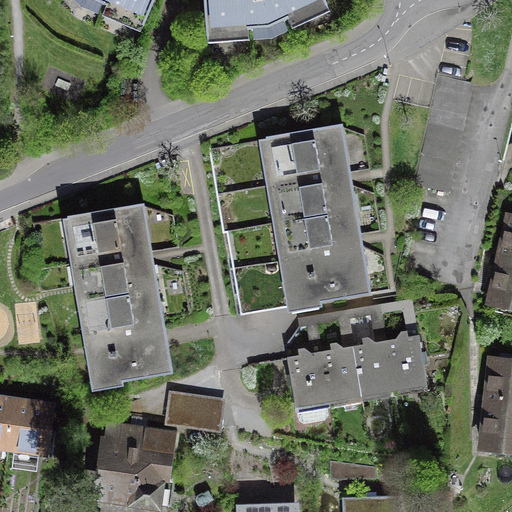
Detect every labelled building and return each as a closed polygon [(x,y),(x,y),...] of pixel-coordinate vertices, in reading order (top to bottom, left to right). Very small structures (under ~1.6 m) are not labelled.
[(84,0),(88,3),(143,26),(159,0),(84,0)] [(205,0),(208,34),(266,36),(324,7),(321,0),(205,0)] [(470,83),(439,76),(428,122),(459,129),(470,83)] [(459,129),(428,122),(418,168),(449,175),(459,129)] [(342,124),(266,137),(281,222),(357,209),(342,124)] [(449,175),(418,168),(414,185),(445,192),(449,175)] [(81,295),(157,282),(144,204),(68,217),(81,295)] [(357,209),(281,222),(295,306),(371,294),(357,209)] [(511,215),(509,214),(500,252),(495,251),(492,264),(497,266),(489,303),(511,308),(511,215)] [(157,282),(81,295),(90,350),(96,385),(173,372),(167,337),(157,282)] [(418,336),(385,341),(393,386),(426,381),(418,336)] [(353,346),(361,392),(393,386),(385,341),(353,346)] [(321,352),(329,397),(361,392),(353,346),(321,352)] [(321,352),(288,357),(297,413),(298,413),(300,419),(304,423),(324,419),(328,415),(326,408),(330,407),(329,397),(321,352)] [(511,360),(492,358),(487,396),(482,396),(480,409),(486,410),(481,449),(511,451),(511,360)] [(171,379),(169,409),(222,412),(224,382),(171,379)] [(0,445),(8,447),(15,401),(0,399),(0,445)] [(15,401),(8,447),(46,452),(53,407),(15,401)] [(174,457),(178,432),(145,428),(145,430),(111,425),(107,449),(105,449),(103,461),(105,461),(101,493),(134,498),(133,501),(136,502),(139,507),(149,509),(153,504),(156,505),(157,503),(170,505),(174,476),(166,475),(169,456),(174,457)] [(232,479),(263,478),(262,455),(237,451),(232,479)] [(34,511),(37,496),(0,490),(0,511),(34,511)] [(363,500),(346,500),(346,511),(397,511),(397,499),(375,499),(375,495),(363,495),(363,500)]
